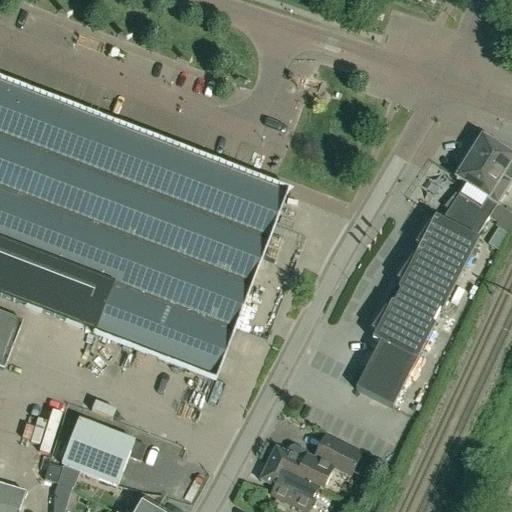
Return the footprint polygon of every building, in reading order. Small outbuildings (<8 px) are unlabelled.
[(0,298),(214,380),(216,373),(222,375),(230,354),(224,352),(284,196),(0,87),(0,298)] [(489,198),(498,204),(510,184),(501,179),(508,167),(511,161),(511,158),(486,142),(478,144),(456,180),(464,186),(488,200),(489,198)] [(511,169),(508,167),(501,179),(510,184),(511,181),(511,169)] [(441,222),(474,240),(483,227),(489,218),(497,206),(498,204),(489,198),(488,200),(464,186),(441,222)] [(511,215),(497,206),(489,218),(497,223),(495,226),(506,234),(511,222),(511,215)] [(474,240),(441,222),(434,218),(396,291),(399,292),(393,305),(390,303),(380,322),(371,341),(379,345),(355,391),(392,410),(434,328),(431,326),(438,312),(441,314),(477,242),(474,240)] [(0,313),(0,369),(3,371),(22,322),(0,313)] [(193,402),(195,393),(168,388),(166,397),(193,402)] [(53,428),(58,402),(47,399),(41,426),(53,428)] [(140,464),(146,448),(78,422),(61,467),(117,488),(128,459),(140,464)] [(275,449),(267,465),(317,490),(322,493),(333,471),(350,479),(360,458),(324,440),(314,460),(308,457),(307,454),(294,447),(289,449),(286,454),(275,449)] [(317,490),(267,465),(259,482),(275,490),(271,498),(300,511),(306,511),(317,490)] [(49,466),(44,482),(57,486),(62,471),(49,466)] [(0,511),(19,511),(25,494),(0,486),(0,511)] [(161,511),(144,502),(138,511),(161,511)]
